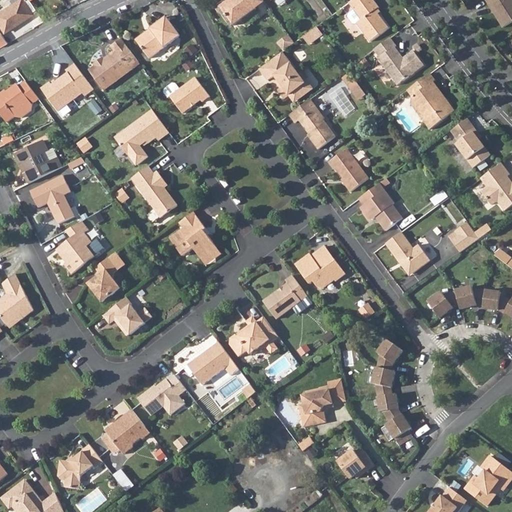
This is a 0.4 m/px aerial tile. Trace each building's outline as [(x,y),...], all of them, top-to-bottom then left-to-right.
[(19,0),(0,12),(0,25),(5,34),(32,16),(39,25),(44,22),(33,5),(30,1),(29,0),(19,0)] [(265,1),(263,0),(230,0),(221,8),(234,26),(257,9),(256,8),(265,1)] [(368,0),(353,0),(345,6),(350,13),(358,23),(353,27),(366,45),(385,30),(375,17),(372,13),(374,11),(376,10),(368,0)] [(511,21),(511,0),(486,0),(503,27),(511,21)] [(358,23),(350,13),(345,16),(344,20),(349,26),(353,27),(358,23)] [(148,33),(147,32),(137,40),(150,58),(181,36),(167,17),(152,29),(152,30),(148,33)] [(317,26),(303,37),(309,45),(323,34),(317,26)] [(0,33),(0,48),(8,44),(0,33)] [(279,40),(282,49),(296,44),(292,35),(279,40)] [(306,48),(309,45),(303,37),(300,39),(306,48)] [(414,50),(404,58),(396,47),(398,46),(391,37),(375,50),(381,57),(379,59),(399,85),(415,73),(415,72),(425,65),(414,50)] [(131,71),(141,64),(122,39),(112,46),(116,52),(108,58),(109,59),(106,61),(103,58),(95,64),(97,66),(90,71),(105,91),(118,81),(117,79),(130,70),(131,71)] [(283,52),(260,69),(269,81),(275,76),(278,80),(283,87),(281,89),(278,91),(284,99),(289,95),(292,93),(297,101),(307,94),(302,86),(308,82),(300,72),(298,73),(283,52)] [(51,83),(42,90),(58,111),(83,93),(85,96),(94,89),(76,64),(67,71),(69,73),(53,85),(51,83)] [(431,73),(408,90),(413,97),(418,94),(423,100),(423,107),(428,114),(422,119),(431,130),(456,112),(445,97),(441,97),(438,93),(441,91),(434,82),(436,81),(431,73)] [(180,89),(170,96),(183,113),(201,100),(203,102),(210,97),(196,78),(180,89)] [(16,117),(22,118),(32,110),(33,104),(39,99),(26,81),(19,86),(18,84),(0,96),(0,113),(7,123),(16,117)] [(308,82),(302,86),(307,94),(313,89),(308,82)] [(169,97),(170,96),(180,89),(176,84),(173,83),(165,89),(165,92),(169,97)] [(292,93),(289,95),(295,103),(297,101),(292,93)] [(413,97),(409,101),(422,119),(428,114),(423,107),(423,100),(418,94),(413,97)] [(312,99),(290,115),(296,123),(300,120),(306,128),(310,129),(312,132),(310,134),(309,135),(320,149),(337,136),(324,119),(326,118),(312,99)] [(154,110),(116,138),(129,155),(130,154),(138,165),(149,157),(141,146),(147,141),(149,143),(157,138),(159,140),(170,132),(154,110)] [(477,130),(468,118),(452,131),(460,142),(457,144),(474,168),(492,155),(480,139),(475,132),(477,130)] [(30,182),(64,165),(59,156),(49,161),(45,152),(50,149),(44,139),(15,153),(21,163),(24,162),(29,171),(25,172),(30,182)] [(54,147),(50,149),(45,152),(49,161),(59,156),(54,147)] [(348,149),(330,162),(335,169),(336,168),(348,184),(346,185),(352,192),(370,178),(348,149)] [(360,161),(367,157),(362,149),(355,154),(360,161)] [(70,162),(72,167),(86,160),(83,156),(70,162)] [(502,163),(481,178),(488,187),(482,192),(492,205),(496,202),(499,202),(506,211),(511,206),(511,181),(508,176),(511,175),(502,163)] [(155,174),(149,167),(134,179),(163,217),(179,205),(168,191),(166,193),(163,189),(165,188),(169,185),(159,172),(155,174)] [(34,189),(41,205),(52,200),(54,203),(52,204),(61,222),(77,215),(68,192),(74,189),(66,173),(34,189)] [(381,183),(360,199),(365,205),(361,208),(370,219),(374,219),(377,217),(387,231),(404,218),(394,205),(396,203),(381,183)] [(449,197),(444,191),(433,199),(437,206),(449,197)] [(208,229),(195,212),(181,223),(185,229),(171,239),(184,256),(195,248),(203,259),(206,257),(210,258),(215,254),(216,250),(219,248),(209,235),(206,230),(208,229)] [(66,229),(72,236),(57,247),(63,255),(65,253),(68,258),(63,261),(71,271),(94,254),(93,254),(103,246),(96,237),(91,241),(84,231),(88,228),(81,220),(66,229)] [(476,233),(469,222),(456,231),(458,235),(452,239),(462,252),(481,238),(476,233)] [(476,233),(481,238),(493,230),(489,224),(476,233)] [(403,232),(387,244),(400,261),(403,259),(414,274),(432,260),(420,244),(415,248),(403,232)] [(311,254),(296,264),(310,284),(313,281),(318,288),(323,289),(335,280),(336,282),(346,275),(339,265),(337,266),(335,262),(335,259),(326,247),(312,256),(311,254)] [(223,254),(219,248),(216,250),(215,254),(210,258),(206,257),(203,259),(207,265),(223,254)] [(511,266),(511,255),(501,248),(496,255),(511,266)] [(96,267),(101,275),(89,284),(103,302),(121,288),(114,279),(115,273),(126,265),(117,252),(96,267)] [(403,259),(400,261),(411,276),(414,274),(403,259)] [(0,313),(8,324),(16,317),(14,314),(17,311),(23,319),(35,310),(17,273),(3,284),(8,294),(0,300),(0,313)] [(310,296),(294,276),(288,281),(290,283),(266,302),(279,319),(310,296)] [(430,303),(442,318),(455,307),(461,305),(462,309),(479,305),(478,304),(485,305),(485,308),(500,310),(506,313),(511,316),(511,300),(502,295),(502,292),(487,290),(487,291),(474,289),(474,286),(457,290),(457,291),(445,295),(443,292),(430,303)] [(104,316),(110,323),(115,320),(118,318),(122,323),(119,325),(128,336),(153,317),(146,308),(138,314),(132,305),(133,304),(128,298),(104,316)] [(368,319),(376,313),(370,304),(362,310),(368,319)] [(8,324),(11,328),(23,319),(17,311),(14,314),(16,317),(8,324)] [(281,338),(266,318),(259,323),(255,317),(248,322),(251,326),(233,339),(232,345),(241,357),(249,351),(252,355),(261,349),(263,352),(268,348),(275,342),(281,338)] [(209,349),(219,341),(215,335),(193,351),(197,356),(208,348),(209,349)] [(388,425),(401,446),(415,437),(411,431),(414,429),(404,415),(403,415),(400,410),(400,409),(398,394),(394,395),(393,388),(397,371),(393,371),(395,364),(405,350),(389,339),(379,353),(382,355),(379,368),(378,368),(374,384),(377,385),(382,413),(385,412),(392,423),(388,425)] [(220,342),(188,365),(202,385),(225,368),(234,362),(220,342)] [(275,342),(268,348),(273,354),(280,350),(275,342)] [(225,368),(230,375),(240,369),(234,362),(225,368)] [(186,390),(175,375),(168,381),(167,379),(152,390),(151,388),(138,398),(151,415),(163,405),(170,415),(185,403),(179,395),(186,390)] [(335,404),(348,402),(343,380),(329,383),(330,386),(321,388),(322,392),(306,395),(308,404),(301,406),(305,428),(317,425),(325,423),(322,412),(326,406),(335,404)] [(242,390),(247,398),(256,392),(250,384),(242,390)] [(246,399),(247,400),(250,397),(259,391),(258,390),(256,392),(247,398),(246,399)] [(247,400),(253,408),(256,406),(250,397),(247,400)] [(335,407),(335,404),(326,406),(322,412),(325,423),(317,425),(325,436),(334,431),(328,423),(326,413),(328,409),(335,407)] [(133,410),(115,423),(113,429),(108,433),(109,434),(103,439),(112,451),(118,452),(121,450),(124,454),(133,447),(133,444),(141,438),(143,440),(151,433),(133,410)] [(90,444),(82,450),(83,451),(71,461),(69,458),(66,460),(60,459),(57,475),(59,477),(66,479),(65,486),(80,488),(82,475),(94,466),(96,468),(104,462),(90,444)] [(376,466),(365,450),(358,454),(355,450),(339,462),(352,479),(361,472),(363,475),(376,466)] [(466,490),(488,506),(504,485),(508,487),(511,481),(511,470),(492,456),(483,468),(487,471),(481,479),(477,476),(466,490)] [(116,475),(129,490),(136,484),(123,469),(116,475)] [(5,496),(14,507),(17,511),(64,511),(56,493),(43,503),(26,480),(5,496)] [(459,511),(469,501),(451,488),(445,496),(444,496),(431,511),(459,511)] [(5,496),(2,498),(11,509),(14,507),(5,496)]
